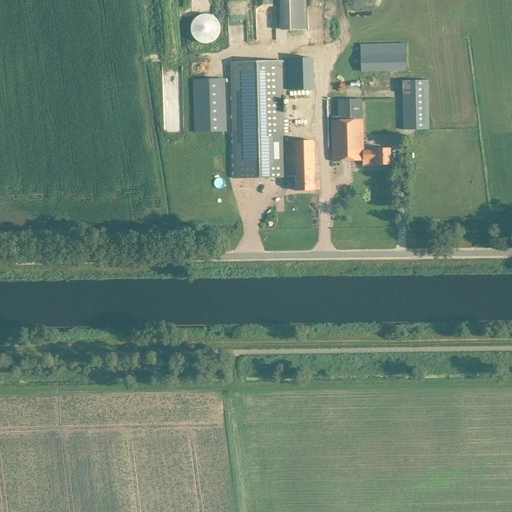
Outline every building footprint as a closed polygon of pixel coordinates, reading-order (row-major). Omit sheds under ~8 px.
[(279,0),(281,30),(306,30),(305,0),(279,0)] [(190,26),(190,30),(191,33),(192,37),(195,40),(197,42),(201,43),(204,44),(208,44),(211,42),(214,40),(217,38),(219,35),(219,32),(220,29),(219,25),(218,21),(215,18),(212,16),(208,14),(204,14),(200,15),(197,16),(195,18),(192,21),(191,24),(190,26)] [(427,43),(360,44),(361,72),(428,71),(427,43)] [(312,57),(287,58),(288,90),(313,90),(312,57)] [(280,61),(231,62),(232,131),(233,178),(283,177),(282,130),(280,61)] [(428,79),(402,80),(403,130),(429,129),(428,79)] [(225,80),(192,81),(194,133),(226,132),(225,80)] [(331,117),(332,151),(332,161),(363,160),(363,166),(376,166),(376,165),(391,165),(390,148),(375,149),(375,151),(363,151),(362,99),(338,100),(338,117),(331,117)] [(313,141),(285,142),(287,177),(295,176),(295,191),(315,190),(319,190),(319,180),(314,180),(314,175),(313,141)]
